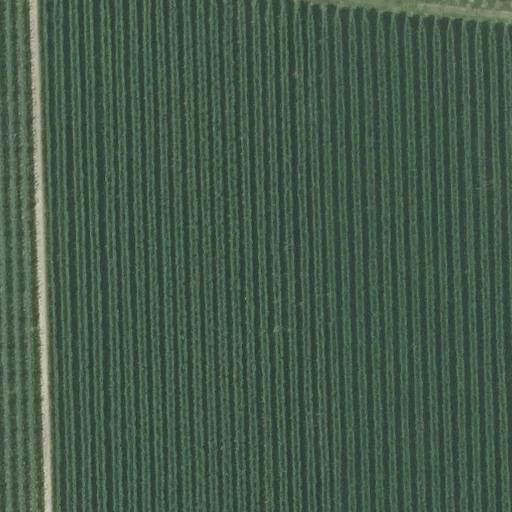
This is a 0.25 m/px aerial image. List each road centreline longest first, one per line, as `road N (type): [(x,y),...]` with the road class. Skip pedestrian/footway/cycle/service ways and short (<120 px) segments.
road 1 (track): [(36,0),(49,511)]
road 2 (track): [(368,0),(511,15)]
